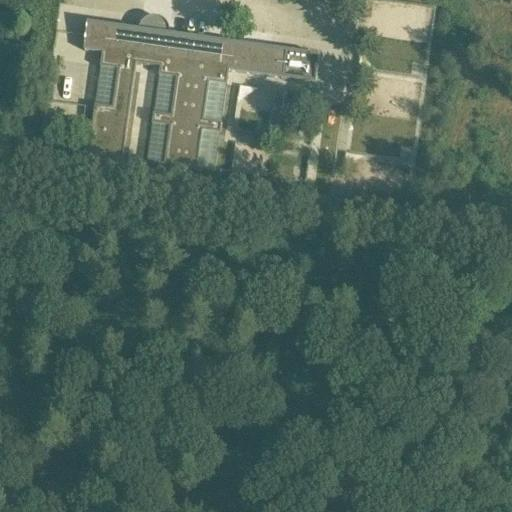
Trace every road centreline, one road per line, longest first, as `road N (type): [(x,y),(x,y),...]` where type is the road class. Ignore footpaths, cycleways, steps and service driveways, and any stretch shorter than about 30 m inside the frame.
road 1 (track): [(0,483),(195,511)]
road 2 (track): [(0,390),(55,511)]
